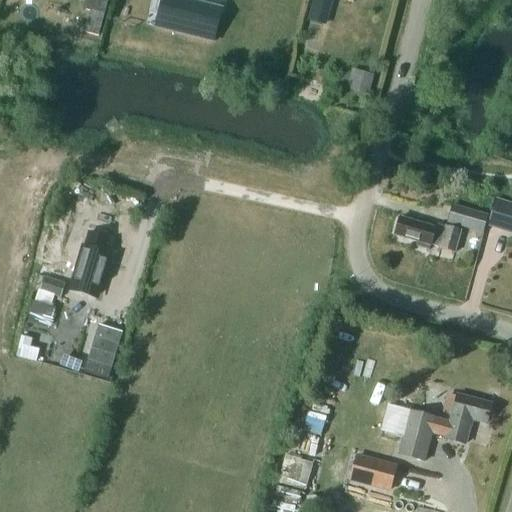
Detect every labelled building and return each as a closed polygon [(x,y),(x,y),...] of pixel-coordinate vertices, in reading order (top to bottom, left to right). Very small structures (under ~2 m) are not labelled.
[(85,0),(82,10),(104,16),(108,0),(106,0),(85,0)] [(169,0),(162,0),(155,27),(213,42),(221,13),(169,0)] [(316,0),(310,19),(330,25),(336,0),(316,0)] [(354,82),(352,90),(368,94),(370,86),(354,82)] [(511,207),(495,203),(488,226),(507,231),(510,223),(511,223),(511,207)] [(447,223),(483,233),(488,216),(453,205),(447,223)] [(439,249),(454,253),(461,231),(446,227),(444,232),(435,229),(435,228),(399,218),(394,236),(417,242),(416,247),(429,251),(430,246),(440,248),(439,249)] [(104,255),(108,240),(88,234),(72,286),(87,290),(90,278),(101,281),(108,256),(104,255)] [(53,263),(77,270),(85,242),(61,235),(53,263)] [(43,278),(39,291),(60,298),(64,284),(43,278)] [(37,360),(43,339),(28,335),(22,356),(37,360)] [(99,368),(110,370),(113,351),(101,350),(99,368)] [(486,424),(491,405),(457,396),(449,423),(410,412),(398,455),(423,462),(431,434),(445,438),(445,440),(464,445),(471,420),(486,424)] [(357,458),(351,480),(389,491),(394,468),(357,458)]
